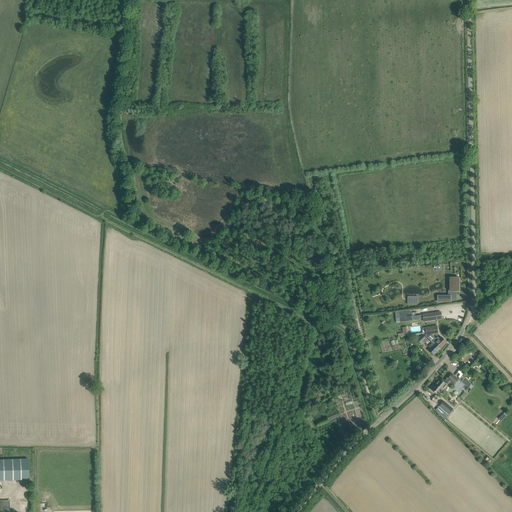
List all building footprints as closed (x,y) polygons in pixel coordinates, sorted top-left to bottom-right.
[(455,294),(455,291),(459,291),(459,278),(448,278),(448,285),(450,285),(450,296),(438,296),(438,302),(451,302),(451,298),(455,298),(455,294)] [(408,296),(408,305),(412,305),(412,302),(418,302),(418,297),(408,296)] [(411,312),(398,314),(400,322),(412,321),(416,320),(416,316),(411,316),(411,312)] [(423,315),(424,321),(436,320),(435,313),(423,315)] [(436,326),(425,328),(426,335),(426,336),(432,343),(434,344),(435,344),(436,345),(437,344),(439,346),(438,347),(440,349),(446,342),(441,337),(439,339),(438,337),(436,338),(436,339),(431,334),(438,333),(437,331),(436,326)] [(422,335),(417,341),(420,344),(423,342),(426,339),(422,335)] [(430,348),(428,350),(434,355),(440,349),(438,347),(439,346),(437,344),(436,345),(435,344),(434,344),(432,343),(429,347),(430,348)] [(444,380),(441,377),(434,384),(436,385),(432,390),(437,394),(441,390),(442,391),(448,383),(450,381),(454,385),(458,380),(450,373),(446,378),(444,380)] [(470,390),(474,386),(464,377),(461,381),(470,390)] [(439,407),(448,414),(452,410),(443,402),(439,407)] [(28,459),(0,459),(0,480),(29,480),(28,459)] [(9,511),(10,501),(0,500),(0,511),(9,511)]
